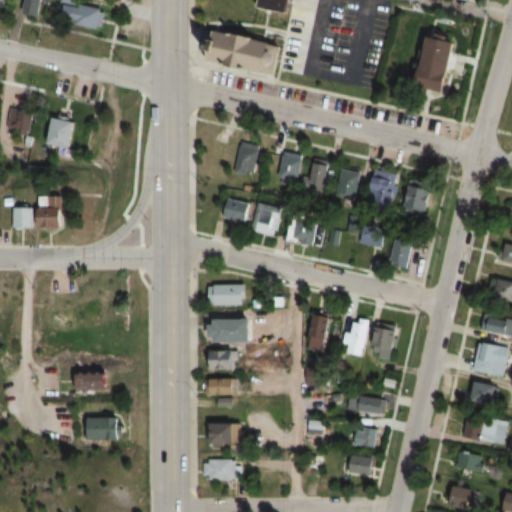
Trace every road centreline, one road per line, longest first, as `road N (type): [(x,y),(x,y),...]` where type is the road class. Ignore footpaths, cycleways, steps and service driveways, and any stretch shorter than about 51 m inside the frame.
road 1 (residential): [(511,165),(0,46)]
road 2 (residential): [(511,20),(395,511)]
road 3 (residential): [(441,302),(167,247)]
road 4 (secondary): [(165,0),(167,261)]
road 5 (secondary): [(167,261),(168,511)]
road 6 (residential): [(290,268),(293,508)]
road 7 (residential): [(396,508),(168,508)]
road 8 (secondary): [(166,125),(140,207),(120,234),(40,259)]
road 9 (residential): [(167,261),(40,259)]
